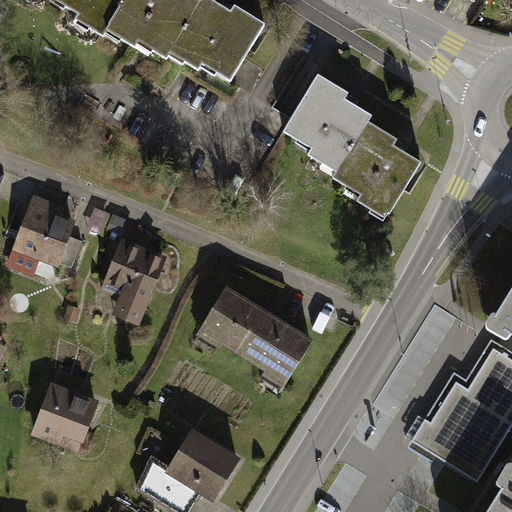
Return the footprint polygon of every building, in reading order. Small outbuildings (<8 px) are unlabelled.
[(52,0),(61,5),(54,17),(96,42),(91,51),(157,90),(162,82),(186,97),(192,88),(220,105),(267,26),(234,6),(232,11),(213,0),(52,0)] [(320,70),(285,131),(313,146),(308,155),(340,173),(333,187),(360,202),(356,209),(384,225),(418,164),(396,152),(402,141),(372,124),(377,114),(352,100),(357,91),(320,70)] [(40,260),(59,267),(60,264),(73,268),(83,240),(70,235),(76,218),(65,214),(68,206),(34,193),(6,267),(33,277),(40,260)] [(113,313),(141,324),(168,255),(145,246),(147,242),(137,238),(136,242),(121,237),(100,290),(119,297),(113,313)] [(283,386),(314,336),(227,283),(196,332),(220,346),(222,342),(265,369),(262,373),(283,386)] [(511,290),(495,319),(504,325),(502,329),(511,335),(511,290)] [(65,318),(78,322),(83,308),(70,303),(65,318)] [(412,442),(478,482),(511,427),(511,359),(494,348),(469,389),(456,382),(431,422),(426,419),(412,442)] [(80,451),(99,400),(69,389),(52,382),(31,435),(60,447),(62,443),(80,451)] [(165,470),(214,500),(241,455),(192,425),(165,470)] [(511,511),(511,474),(488,511),(511,511)]
